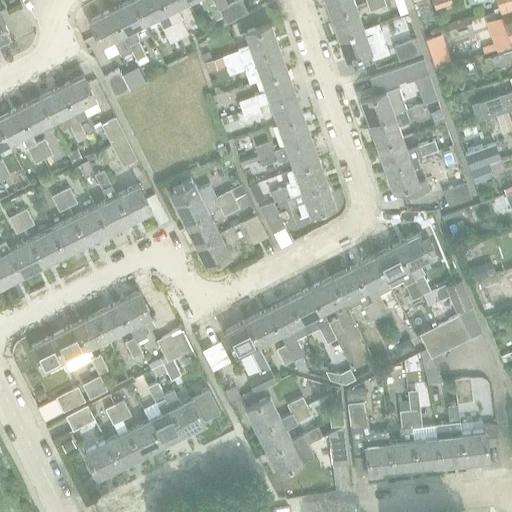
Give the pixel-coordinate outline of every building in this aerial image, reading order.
[(133,0),(129,0),(112,9),(129,44),(138,39),(140,38),(135,27),(145,22),(133,0)] [(160,0),(133,0),(145,22),(158,15),(163,26),(172,22),(167,11),(160,0)] [(188,0),(160,0),(167,11),(172,22),(181,17),(181,18),(183,17),(177,6),(188,0)] [(215,0),(214,0),(206,5),(207,6),(214,20),(223,15),(219,7),(215,0)] [(233,0),(228,3),(219,7),(223,15),(226,22),(248,10),(242,0),(233,0)] [(324,0),(329,14),(355,5),(353,0),(324,0)] [(384,0),(367,0),(366,1),(369,10),(386,4),(384,0)] [(337,36),(363,27),(355,5),(329,14),(337,36)] [(112,9),(90,20),(102,44),(108,55),(119,50),(122,55),(132,50),(131,48),(129,44),(112,9)] [(496,46),(511,41),(511,38),(511,37),(511,10),(503,13),(508,29),(492,33),(496,46)] [(0,16),(0,41),(10,36),(0,16)] [(181,17),(172,22),(180,37),(189,33),(181,18),(181,17)] [(172,22),(163,26),(171,41),(180,37),(172,22)] [(377,22),(363,27),(337,36),(346,59),(371,50),(367,39),(381,34),(377,22)] [(250,43),(238,47),(238,49),(239,49),(242,58),(279,45),(271,23),(246,32),(250,43)] [(398,59),(421,51),(416,36),(393,44),(398,59)] [(138,39),(129,44),(131,48),(132,50),(137,59),(146,54),(138,39)] [(464,44),(468,58),(483,52),(479,39),(464,44)] [(279,45),(242,58),(246,67),(250,81),(262,77),(287,68),(279,45)] [(511,47),(485,56),(489,68),(511,59),(511,47)] [(238,49),(223,55),(226,64),(242,58),(239,49),(238,49)] [(405,80),(428,72),(423,57),(369,77),(374,90),(405,79),(405,80)] [(242,58),(226,64),(229,73),(246,67),(242,58)] [(138,64),(122,72),(130,87),(146,79),(138,64)] [(116,95),(130,87),(122,72),(120,66),(105,74),(116,95)] [(266,89),(255,93),(255,94),(259,103),(270,99),(295,90),(287,68),(262,77),(266,89)] [(511,82),(511,89),(471,104),(477,120),(511,107),(511,73),(509,75),(511,82)] [(83,74),(61,85),(79,120),(101,109),(87,83),(83,74)] [(61,85),(40,96),(53,121),(65,115),(70,125),(79,120),(61,85)] [(393,113),(404,109),(406,108),(397,86),(360,99),(368,122),(393,113)] [(295,90),(270,99),(278,122),(303,113),(295,90)] [(255,94),(239,100),(242,109),(259,103),(255,94)] [(40,96),(18,107),(31,132),(53,121),(40,96)] [(259,103),(242,109),(245,118),(262,113),(259,103)] [(409,118),(424,113),(421,103),(406,108),(404,109),(408,118),(409,118)] [(18,107),(0,116),(0,123),(10,143),(22,136),(27,146),(36,141),(31,132),(18,107)] [(408,118),(404,109),(393,113),(368,122),(376,145),(401,136),(397,124),(409,120),(409,118),(408,118)] [(303,113),(278,122),(286,145),(311,136),(303,113)] [(112,142),(126,135),(116,115),(102,122),(112,142)] [(79,120),(70,125),(77,140),(86,136),(79,120)] [(0,123),(0,147),(10,143),(0,123)] [(138,157),(126,135),(112,142),(124,164),(138,157)] [(286,145),(275,149),(278,158),(279,160),(290,156),(294,167),(319,158),(311,136),(286,145)] [(405,147),(401,136),(376,145),(384,167),(416,156),(421,154),(417,145),(418,144),(417,143),(405,147)] [(45,137),(36,141),(43,157),(53,152),(45,137)] [(271,139),(255,145),(258,154),(275,149),(271,139)] [(418,144),(417,145),(421,154),(437,149),(433,139),(418,144)] [(36,141),(27,146),(35,161),(43,157),(36,141)] [(494,141),(464,151),(470,168),(500,158),(494,141)] [(275,149),(258,154),(262,164),(278,158),(275,149)] [(417,180),(412,167),(419,164),(416,156),(384,167),(392,190),(402,187),(405,196),(428,188),(424,177),(417,180)] [(292,180),(287,182),(287,184),(288,185),(291,193),(291,194),(327,180),(319,158),(294,167),(288,169),(292,180)] [(2,159),(0,159),(0,177),(1,179),(10,174),(2,159)] [(103,167),(94,172),(102,187),(111,183),(103,167)] [(291,194),(289,194),(292,203),(305,199),(310,212),(335,203),(327,180),(291,194)] [(194,181),(171,193),(185,222),(209,210),(220,204),(215,196),(216,196),(209,182),(198,188),(194,181)] [(466,181),(443,189),(448,204),(471,196),(466,181)] [(138,182),(116,193),(129,219),(151,208),(144,193),(138,182)] [(107,198),(95,204),(108,230),(129,219),(116,193),(111,183),(102,187),(107,198)] [(287,184),(271,190),(274,199),(289,194),(291,193),(288,185),(287,184)] [(69,185),(60,189),(68,204),(77,200),(69,185)] [(216,196),(215,196),(219,204),(220,204),(220,205),(235,197),(235,196),(231,188),(216,196)] [(60,189),(51,194),(59,209),(68,204),(60,189)] [(235,197),(220,205),(224,214),(240,206),(235,197)] [(273,199),(260,204),(274,231),(286,225),(273,199)] [(95,204),(73,215),(87,241),(108,230),(95,204)] [(26,206),(17,211),(25,226),(34,222),(26,206)] [(209,210),(185,222),(196,243),(220,231),(209,210)] [(17,211),(8,215),(16,231),(25,226),(17,211)] [(253,241),(267,234),(267,233),(257,213),(243,220),(253,241)] [(73,215),(52,226),(65,252),(87,241),(73,215)] [(52,226),(31,237),(44,263),(65,252),(52,226)] [(220,231),(196,243),(207,264),(231,253),(220,231)] [(422,239),(418,232),(396,243),(408,267),(436,252),(428,236),(422,239)] [(31,237),(9,248),(22,274),(44,263),(31,237)] [(0,284),(0,285),(22,274),(9,248),(4,239),(0,241),(0,284)] [(405,282),(413,278),(408,267),(396,243),(375,253),(390,284),(403,278),(405,282)] [(371,299),(380,295),(378,292),(391,285),(390,284),(375,253),(353,264),(371,299)] [(362,303),(371,299),(353,264),(332,275),(344,299),(347,306),(360,300),(362,304),(362,303)] [(413,278),(421,293),(430,289),(423,273),(413,278)] [(310,286),(322,310),(344,299),(332,275),(310,286)] [(413,278),(405,282),(413,297),(421,293),(413,278)] [(461,280),(447,286),(449,292),(456,308),(471,302),(461,280)] [(430,289),(421,293),(425,303),(449,292),(444,282),(430,289)] [(319,325),(328,321),(322,310),(310,286),(289,297),(307,331),(319,325)] [(139,289),(117,301),(129,324),(134,335),(137,340),(148,334),(140,318),(151,313),(139,289)] [(380,295),(371,299),(379,315),(379,314),(387,310),(380,295)] [(296,337),(307,331),(289,297),(267,308),(279,331),(285,342),(292,357),(298,368),(305,370),(308,368),(301,354),(304,352),(296,337)] [(362,303),(362,304),(370,319),(379,315),(371,299),(362,303)] [(117,301),(95,312),(107,335),(129,324),(117,301)] [(472,305),(460,312),(473,335),(483,330),(472,305)] [(258,342),(279,331),(267,308),(246,318),(258,342)] [(95,312),(74,323),(86,346),(107,335),(95,312)] [(463,340),(473,335),(460,312),(450,317),(463,340)] [(337,316),(328,321),(336,336),(345,331),(337,316)] [(450,317),(440,322),(453,346),(463,340),(450,317)] [(269,364),(258,342),(246,318),(224,330),(236,353),(248,347),(259,369),(269,364)] [(327,341),(336,336),(328,321),(319,325),(327,341)] [(440,322),(430,327),(443,351),(453,346),(440,322)] [(64,357),(86,346),(74,323),(52,333),(64,357)] [(430,327),(420,333),(426,345),(432,356),(443,351),(430,327)] [(171,331),(157,338),(168,360),(173,357),(182,352),(171,331)] [(52,333),(30,345),(43,368),(64,357),(52,333)] [(133,355),(142,350),(137,340),(134,335),(125,340),(133,355)] [(221,338),(204,347),(214,366),(231,358),(221,338)] [(284,362),(292,357),(285,342),(276,347),(284,362)] [(426,379),(444,377),(432,356),(426,345),(420,348),(426,379)] [(100,352),(91,357),(99,372),(108,368),(100,352)] [(168,360),(164,362),(171,377),(180,372),(173,357),(168,360)] [(259,369),(247,375),(255,389),(276,379),(269,364),(259,369)] [(342,369),(325,367),(330,377),(346,381),(358,375),(352,364),(342,369)] [(100,373),(83,382),(90,396),(107,388),(100,373)] [(458,400),(473,398),(471,374),(455,376),(458,400)] [(156,400),(165,395),(163,392),(157,380),(148,385),(156,400)] [(63,410),(85,399),(77,384),(56,394),(63,410)] [(173,387),(163,392),(165,395),(170,406),(183,432),(205,422),(203,417),(219,409),(208,387),(180,401),(173,387)] [(161,411),(149,417),(162,443),(183,432),(170,406),(165,395),(156,400),(161,411)] [(291,411),(307,403),(302,395),(287,402),(291,411)] [(256,429),(280,417),(269,396),(246,408),(256,429)] [(123,397),(114,402),(122,417),(131,412),(123,397)] [(364,399),(348,401),(351,424),(367,423),(364,399)] [(114,402),(105,406),(113,421),(122,417),(114,402)] [(449,421),(460,419),(458,402),(447,404),(449,421)] [(73,428),(94,417),(87,403),(66,414),(73,428)] [(297,420),(311,412),(307,403),(291,411),(296,420),(297,420)] [(344,404),(332,405),(334,421),(345,420),(344,404)] [(411,425),(421,424),(419,407),(409,408),(411,425)] [(411,425),(409,408),(399,409),(401,426),(411,425)] [(297,421),(297,420),(296,420),(291,411),(280,417),(256,429),(268,450),(291,438),(286,427),(297,421)] [(149,417),(127,428),(141,454),(162,443),(149,417)] [(464,460),(461,432),(460,419),(449,421),(435,422),(440,463),(464,460)] [(440,463),(435,422),(421,424),(411,425),(416,466),(440,463)] [(461,432),(464,460),(489,458),(487,443),(497,442),(494,422),(483,423),(484,429),(461,432)] [(332,463),(348,461),(344,423),(329,431),(332,463)] [(302,433),(307,442),(322,434),(318,425),(302,433)] [(416,466),(411,425),(401,426),(399,426),(400,439),(389,440),(392,469),(416,466)] [(119,464),(141,454),(127,428),(106,438),(119,464)] [(392,469),(389,440),(388,430),(363,433),(364,443),(368,472),(392,469)] [(313,454),(307,442),(302,433),(291,438),(268,450),(279,472),(313,454)] [(106,438),(84,449),(97,475),(119,464),(106,438)]
